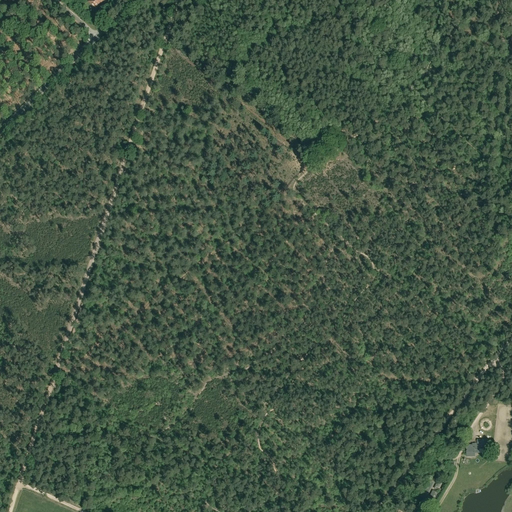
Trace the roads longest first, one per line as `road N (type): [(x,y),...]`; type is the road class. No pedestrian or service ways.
road 1 (track): [(178,0),(48,390)]
road 2 (track): [(375,511),(511,336)]
road 3 (tertiary): [(0,130),(97,37)]
road 4 (track): [(48,390),(10,511)]
